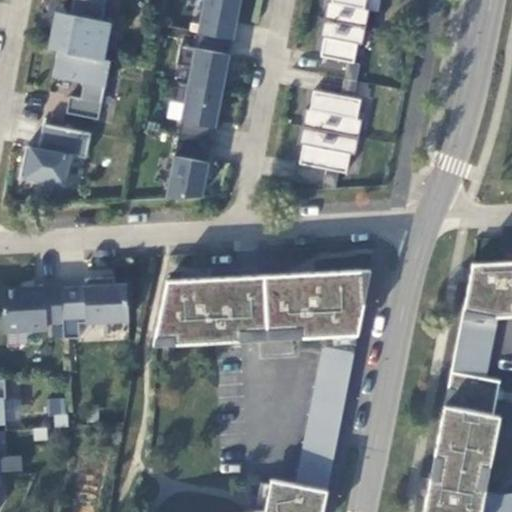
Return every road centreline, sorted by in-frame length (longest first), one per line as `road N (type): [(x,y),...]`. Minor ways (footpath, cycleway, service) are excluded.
road 1 (unclassified): [(427,222),(362,511)]
road 2 (residential): [(0,242),(240,230)]
road 3 (residential): [(284,0),(240,230)]
road 4 (unclassified): [(491,0),(427,222)]
road 5 (residential): [(240,230),(427,222)]
